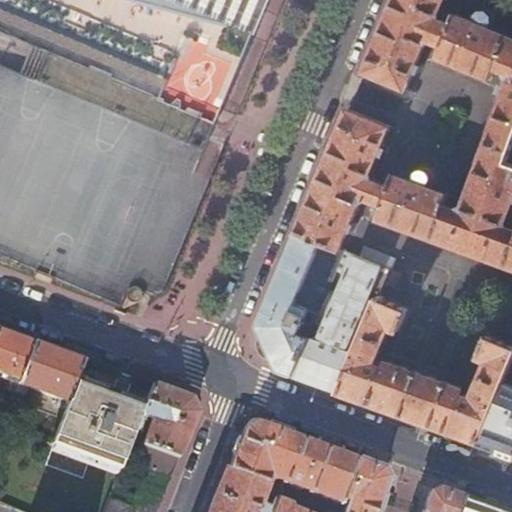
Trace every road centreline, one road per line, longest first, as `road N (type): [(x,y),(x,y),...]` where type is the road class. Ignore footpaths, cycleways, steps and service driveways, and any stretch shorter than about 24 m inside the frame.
road 1 (residential): [(209,370),(329,82)]
road 2 (secondary): [(209,370),(0,295)]
road 3 (residential): [(420,118),(410,145),(418,162),(448,172),(462,166),(482,114),(479,98),(449,87),(429,96)]
road 4 (secondary): [(421,453),(236,381)]
road 5 (residential): [(185,511),(236,381)]
